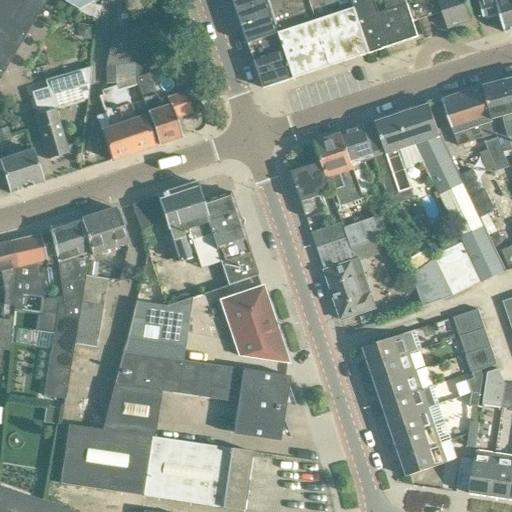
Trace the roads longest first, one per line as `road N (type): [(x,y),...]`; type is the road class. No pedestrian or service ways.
road 1 (residential): [(373,511),(252,137)]
road 2 (unclassified): [(252,137),(511,54)]
road 3 (unclassified): [(0,219),(252,137)]
road 4 (residential): [(252,137),(207,0)]
